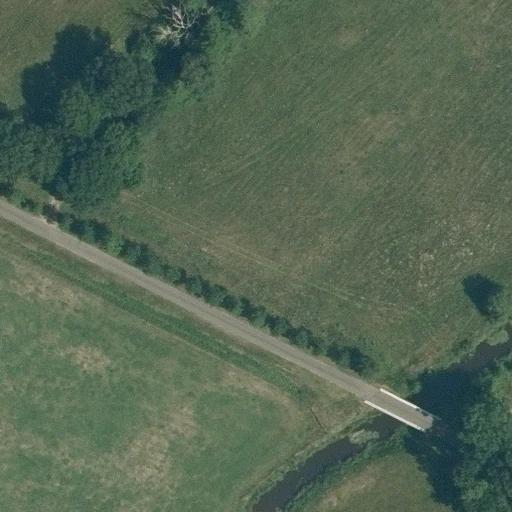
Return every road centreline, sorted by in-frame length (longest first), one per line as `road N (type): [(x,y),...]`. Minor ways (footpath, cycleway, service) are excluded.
road 1 (unclassified): [(511,491),(484,460),(428,422),(0,207)]
road 2 (track): [(36,226),(210,0)]
